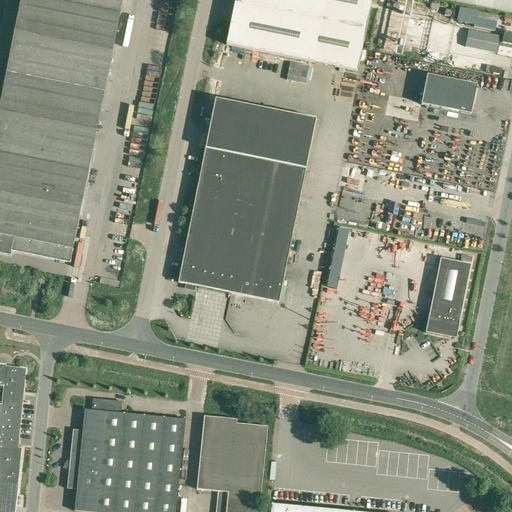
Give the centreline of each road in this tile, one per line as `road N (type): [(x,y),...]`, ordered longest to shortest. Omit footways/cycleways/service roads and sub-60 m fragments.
road 1 (unclassified): [(131,343),(206,0)]
road 2 (unclassified): [(461,417),(131,343)]
road 3 (unclassified): [(461,417),(511,182)]
road 4 (unclassified): [(30,511),(52,329)]
